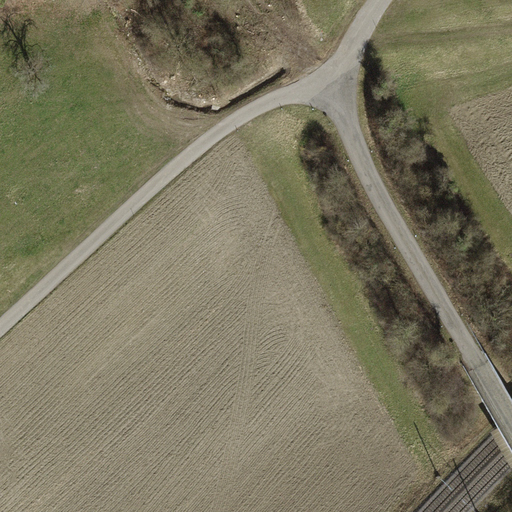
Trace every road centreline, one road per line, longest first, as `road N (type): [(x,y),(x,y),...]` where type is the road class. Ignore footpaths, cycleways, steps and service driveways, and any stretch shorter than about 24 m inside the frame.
road 1 (unclassified): [(0,329),(216,133),(275,99),(335,85)]
road 2 (residential): [(335,85),(380,199),(511,422)]
